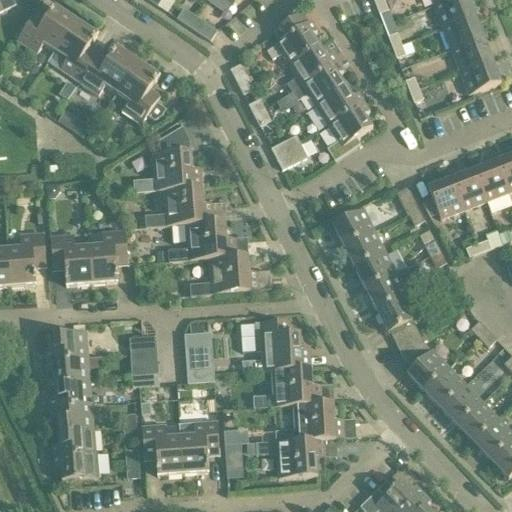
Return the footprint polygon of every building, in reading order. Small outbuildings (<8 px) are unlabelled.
[(0,0),(0,15),(15,9),(11,0),(0,0)] [(146,0),(146,1),(158,9),(163,0),(146,0)] [(429,0),(433,9),(456,0),(429,0)] [(467,0),(456,0),(433,9),(442,32),(474,19),(467,0)] [(384,2),(375,5),(379,17),(388,13),(384,2)] [(54,55),(76,23),(55,9),(42,28),(32,20),(16,42),(37,56),(43,47),(54,55)] [(186,28),(193,18),(184,11),(177,22),(186,28)] [(272,63),(281,58),(289,70),(296,65),(320,50),(312,39),(317,35),(311,25),(307,27),(302,17),(284,29),(286,31),(278,36),(277,35),(274,37),(280,46),(267,55),(272,63)] [(193,18),(186,28),(210,44),(217,34),(193,18)] [(474,19),(442,32),(450,54),(483,41),(474,19)] [(79,85),(92,65),(94,63),(85,56),(96,37),(76,23),(54,55),(66,63),(60,72),(79,85)] [(393,51),(401,47),(397,37),(388,40),(393,51)] [(483,41),(450,54),(459,77),(492,64),(483,41)] [(401,47),(393,51),(397,62),(406,59),(401,47)] [(116,96),(136,65),(137,64),(117,50),(103,70),(94,63),(92,65),(79,85),(99,98),(105,89),(116,96)] [(320,50),(296,65),(289,70),(296,82),(287,88),(293,96),(338,67),(333,58),(327,61),(320,50)] [(137,64),(136,65),(116,96),(128,104),(122,115),(141,127),(147,119),(155,124),(161,119),(166,112),(156,105),(161,98),(151,92),(159,79),(137,64)] [(492,64),(459,77),(468,100),(501,87),(492,64)] [(230,72),(244,98),(255,92),(241,66),(230,72)] [(344,74),(338,67),(293,96),(297,103),(308,97),(317,111),(347,92),(338,78),(344,74)] [(410,96),(418,93),(414,82),(405,85),(410,96)] [(347,92),(317,111),(329,130),(365,108),(358,97),(352,101),(347,92)] [(418,93),(410,96),(414,107),(423,103),(418,93)] [(254,119),(266,113),(260,101),(248,107),(254,119)] [(365,108),(329,130),(338,144),(327,151),(335,164),(360,147),(356,141),(372,130),(364,118),(369,114),(365,108)] [(266,113),(254,119),(260,130),(271,123),(266,113)] [(195,191),(194,189),(192,155),(191,155),(190,142),(183,130),(159,143),(160,157),(151,157),(153,182),(133,184),(134,196),(163,194),(163,192),(195,191)] [(271,151),(277,162),(303,150),(296,138),(271,151)] [(283,173),(308,160),(303,150),(277,162),(283,173)] [(511,158),(496,165),(509,198),(511,196),(511,158)] [(473,174),(486,207),(509,198),(496,165),(473,174)] [(48,180),(59,179),(58,168),(48,170),(48,180)] [(451,183),(463,215),(486,207),(473,174),(451,183)] [(463,215),(451,183),(428,191),(432,202),(438,217),(440,224),(463,215)] [(163,192),(163,194),(165,218),(145,219),(146,231),(185,228),(185,227),(207,226),(207,225),(204,189),(194,189),(195,191),(163,192)] [(408,219),(419,213),(407,191),(396,197),(407,220),(408,219)] [(430,221),(438,217),(432,202),(422,206),(430,221)] [(344,251),(374,235),(363,213),(333,229),(344,251)] [(408,219),(414,230),(425,225),(419,213),(408,219)] [(185,227),(185,228),(187,252),(168,253),(169,265),(209,262),(229,261),(229,260),(226,224),(207,225),(207,226),(185,227)] [(88,249),(92,287),(118,285),(116,263),(128,262),(126,234),(101,236),(102,248),(88,249)] [(374,235),(344,251),(355,272),(385,256),(374,235)] [(7,252),(10,290),(36,288),(34,266),(47,265),(44,236),(20,238),(21,250),(7,252)] [(92,287),(88,249),(75,250),(74,238),(50,240),(52,268),(64,267),(66,289),(92,287)] [(429,260),(440,255),(434,245),(424,250),(429,260)] [(476,249),(480,258),(491,253),(487,245),(476,249)] [(480,258),(476,249),(466,253),(469,262),(480,258)] [(0,291),(10,290),(7,252),(0,252),(0,291)] [(440,255),(429,260),(435,272),(446,266),(440,255)] [(385,256),(355,272),(366,294),(396,278),(385,256)] [(209,262),(211,286),(190,287),(191,300),(252,295),(249,258),(229,260),(229,261),(209,262)] [(456,287),(451,276),(440,282),(446,293),(456,287)] [(377,315),(407,299),(396,278),(366,294),(377,315)] [(396,347),(418,336),(412,326),(419,323),(407,299),(377,315),(388,338),(390,336),(396,347)] [(303,373),(303,372),(301,336),(291,336),(290,324),(256,327),(257,355),(261,355),(262,363),(242,364),(243,377),(271,375),(303,373)] [(479,343),(487,335),(478,325),(470,333),(479,343)] [(487,335),(479,343),(488,352),(496,344),(487,335)] [(45,365),(88,362),(86,336),(50,338),(51,353),(44,354),(45,365)] [(185,351),(211,349),(210,336),(184,338),(185,351)] [(418,336),(396,347),(403,360),(423,347),(418,336)] [(130,355),(157,353),(156,340),(129,342),(130,355)] [(423,347),(403,360),(412,372),(407,377),(424,395),(449,372),(432,354),(423,347)] [(211,349),(185,351),(186,363),(212,361),(211,349)] [(131,367),(158,364),(157,353),(130,355),(131,367)] [(511,377),(511,360),(503,368),(511,377)] [(54,389),(90,386),(89,372),(101,371),(100,361),(88,362),(45,365),(46,376),(52,375),(54,389)] [(212,361),(186,363),(187,375),(213,373),(212,361)] [(132,379),(158,377),(158,364),(131,367),(132,379)] [(271,375),(272,399),(252,400),(253,412),(293,410),(313,408),(313,407),(311,371),(303,372),(303,373),(271,375)] [(441,412),(465,389),(449,372),(424,395),(441,412)] [(213,373),(187,375),(188,388),(214,386),(213,373)] [(158,377),(132,379),(133,391),(159,390),(158,377)] [(49,413),(92,409),(103,409),(103,398),(91,398),(90,386),(54,389),(54,401),(48,401),(49,413)] [(465,389),(441,412),(457,430),(458,429),(482,406),(465,389)] [(293,410),(294,433),(275,435),(275,445),(275,446),(316,444),(336,443),(334,406),(313,407),(313,408),(293,410)] [(482,406),(458,429),(457,430),(474,447),(499,423),(482,406)] [(57,437),(94,434),(92,409),(49,413),(50,424),(56,423),(57,437)] [(123,432),(136,431),(135,418),(122,420),(123,432)] [(491,464),(511,443),(511,436),(499,423),(474,447),(491,464)] [(179,440),(182,478),(209,476),(207,454),(219,453),(216,425),(193,426),(194,438),(179,440)] [(182,478),(179,440),(167,441),(166,428),(141,430),(143,458),(156,457),(158,480),(182,478)] [(136,431),(123,432),(124,443),(137,442),(136,431)] [(94,434),(57,437),(58,448),(52,448),(53,461),(96,458),(94,434)] [(511,443),(491,464),(508,482),(511,478),(511,443)] [(275,446),(275,445),(255,446),(256,459),(276,458),(278,483),(318,480),(316,444),(275,446)] [(127,483),(140,482),(139,454),(125,455),(127,483)] [(96,458),(53,461),(53,471),(60,470),(61,485),(98,482),(96,458)] [(407,511),(423,498),(414,489),(410,494),(400,483),(392,490),(386,483),(358,510),(360,511),(407,511)] [(427,511),(425,509),(430,505),(423,498),(407,511),(427,511)]
